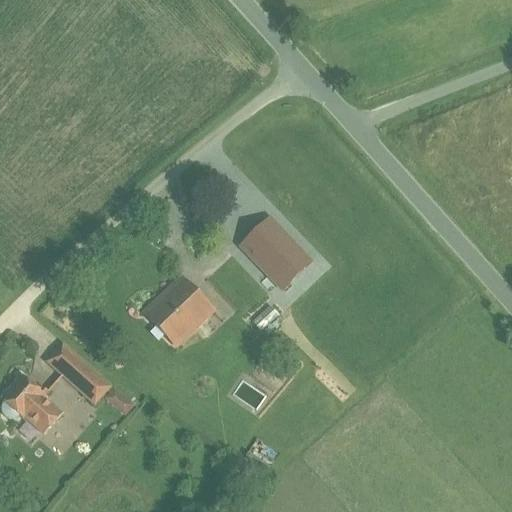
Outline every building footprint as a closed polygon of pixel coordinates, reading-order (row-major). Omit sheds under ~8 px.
[(241,248),(282,292),(311,264),(270,220),(241,248)] [(227,259),(215,271),(246,303),(259,291),(227,259)] [(260,269),(251,279),(260,288),(269,279),(260,269)] [(176,349),(214,312),(182,279),(144,315),(176,349)] [(110,388),(77,359),(61,377),(94,406),(110,388)] [(22,376),(0,400),(4,404),(2,406),(1,410),(2,414),(4,418),(7,419),(11,420),(15,419),(18,417),(22,420),(23,418),(43,436),(62,415),(48,403),(49,401),(22,376)] [(115,401),(133,414),(141,403),(122,390),(115,401)]
